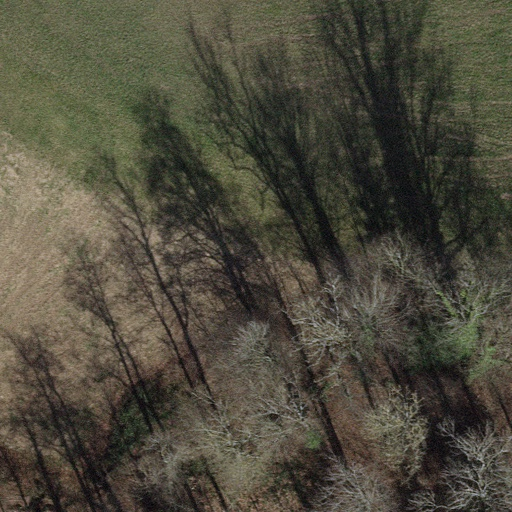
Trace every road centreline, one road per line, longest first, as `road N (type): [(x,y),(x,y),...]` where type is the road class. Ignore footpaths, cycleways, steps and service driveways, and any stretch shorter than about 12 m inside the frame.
road 1 (track): [(356,511),(474,465),(511,481)]
road 2 (track): [(0,457),(117,511)]
